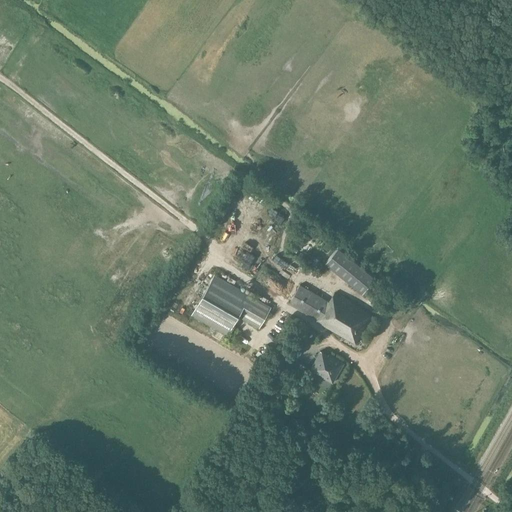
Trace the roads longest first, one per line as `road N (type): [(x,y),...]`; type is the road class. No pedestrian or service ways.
road 1 (track): [(402,430),(384,411),(365,365),(245,279),(193,226),(0,76)]
road 2 (track): [(509,511),(402,430)]
